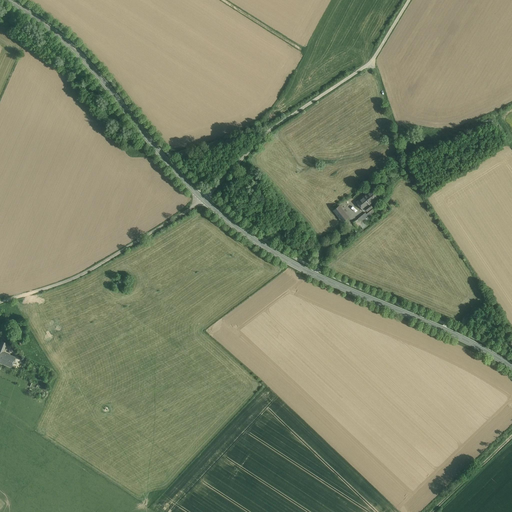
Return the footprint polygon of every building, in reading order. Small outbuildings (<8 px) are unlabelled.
[(372,189),(356,202),(362,210),(364,209),(370,204),(378,197),(372,189)] [(340,206),(334,211),(343,222),(349,217),(340,206)] [(365,213),(358,219),(362,223),(364,221),(365,221),(365,219),(368,217),(366,214),(365,213)] [(362,223),(358,219),(353,222),(357,227),(360,225),(362,229),(367,225),(364,221),(362,223)] [(0,361),(0,363),(12,367),(16,357),(4,352),(0,361)] [(45,398),(48,390),(32,382),(28,391),(45,398)]
